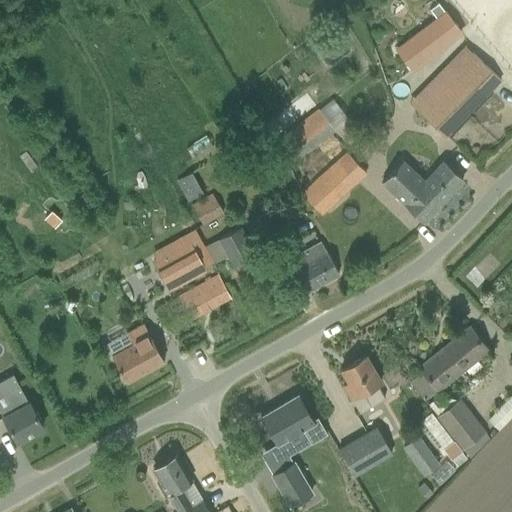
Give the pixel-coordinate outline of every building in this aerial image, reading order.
[(436,17),(444,11),(438,3),(430,9),(436,17)] [(436,17),(396,48),(413,72),(463,34),(444,11),(436,17)] [(426,118),(446,138),(502,81),(480,59),(471,52),(415,108),(426,118)] [(289,167),(336,131),(334,129),(348,118),(333,99),(319,110),(318,108),(272,143),(289,167)] [(323,216),(367,173),(346,150),(302,192),(323,216)] [(381,183),(424,222),(462,180),(443,162),(425,182),(401,161),(381,183)] [(188,174),(176,181),(175,182),(186,202),(201,194),(190,174),(188,174)] [(192,205),(203,225),(223,213),(212,193),(192,205)] [(29,208),(21,203),(15,214),(23,218),(29,208)] [(241,227),(218,240),(206,246),(215,263),(227,256),(234,269),(257,255),(241,227)] [(307,291),(338,274),(321,243),(291,260),(307,291)] [(190,244),(153,264),(166,289),(203,269),(190,244)] [(157,307),(160,312),(169,330),(230,296),(218,274),(157,307)] [(126,382),(164,361),(144,324),(127,333),(133,344),(112,356),(126,382)] [(426,401),(447,384),(489,351),(470,327),(418,368),(422,372),(410,381),(426,401)] [(343,385),(359,413),(384,399),(376,385),(380,383),(365,355),(341,369),(348,382),(343,385)] [(0,411),(3,417),(16,442),(42,427),(13,374),(0,380),(0,411)] [(297,395),(260,416),(276,443),(301,428),(310,443),(326,433),(317,416),(311,419),(297,395)] [(460,398),(436,416),(461,450),(485,431),(460,398)] [(354,475),(392,453),(377,427),(338,449),(354,475)] [(419,434),(403,446),(424,477),(441,464),(419,434)] [(161,482),(157,484),(165,497),(168,495),(177,511),(209,511),(176,455),(160,464),(161,465),(153,469),(161,482)] [(309,494),(291,463),(270,475),(288,506),(309,494)] [(417,488),(427,499),(433,493),(423,483),(417,488)]
